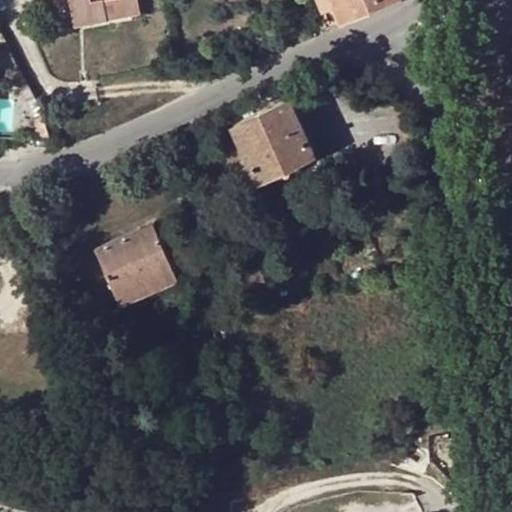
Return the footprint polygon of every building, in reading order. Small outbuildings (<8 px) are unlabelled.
[(71,0),(76,22),(108,16),(104,0),(71,0)] [(139,10),(137,0),(104,0),(108,16),(139,10)] [(333,6),(329,0),(316,0),(321,11),(333,6)] [(329,0),(333,6),(340,23),(395,0),(329,0)] [(234,123),(260,176),(298,158),(315,150),(289,97),(234,123)] [(298,158),(260,176),(264,185),(302,166),(298,158)] [(482,184),(470,186),(473,205),(484,204),(482,184)] [(153,221),(140,227),(145,240),(158,234),(153,221)] [(145,240),(140,227),(96,246),(115,289),(138,279),(141,284),(174,270),(158,234),(145,240)] [(138,279),(115,289),(120,301),(177,276),(174,270),(141,284),(138,279)] [(475,431),(454,435),(461,468),(480,465),(475,431)]
